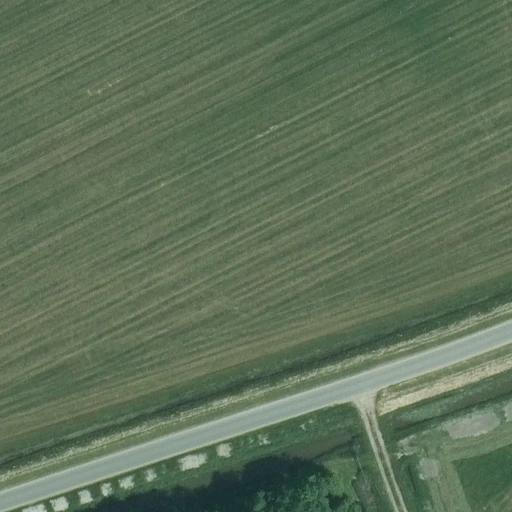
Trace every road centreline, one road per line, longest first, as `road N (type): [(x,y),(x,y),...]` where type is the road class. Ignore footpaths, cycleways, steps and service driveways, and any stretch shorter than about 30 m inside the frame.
road 1 (tertiary): [(0,506),(511,331)]
road 2 (track): [(357,385),(399,511)]
